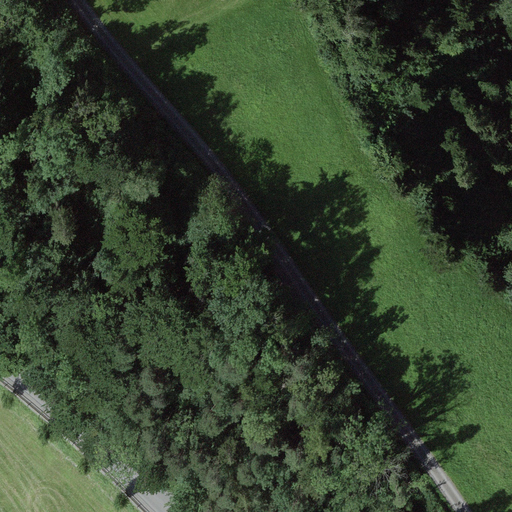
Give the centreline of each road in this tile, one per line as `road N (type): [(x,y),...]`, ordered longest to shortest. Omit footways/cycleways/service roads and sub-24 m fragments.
road 1 (unclassified): [(460,511),(222,175),(79,0)]
road 2 (tertiary): [(171,511),(0,357)]
